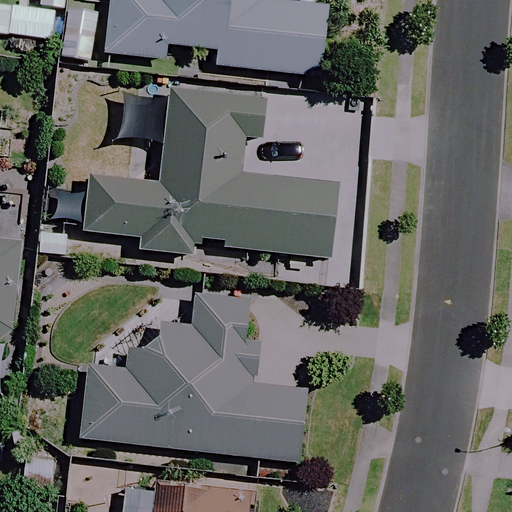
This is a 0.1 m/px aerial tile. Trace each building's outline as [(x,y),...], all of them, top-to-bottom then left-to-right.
[(106,0),(102,65),(164,70),(165,54),(210,58),(209,73),(314,82),(320,9),(258,5),(258,0),(106,0)] [(261,105),(163,97),(155,189),(81,182),(76,239),(129,243),(128,260),(192,266),(193,255),(327,266),(333,191),(237,182),(240,142),(257,144),(261,105)] [(0,343),(10,344),(19,247),(0,245),(0,343)] [(71,447),(287,468),(294,469),(302,394),(240,388),(249,303),(190,297),(186,332),(128,326),(123,377),(79,372),(71,447)] [(246,511),(247,492),(150,485),(149,511),(246,511)]
